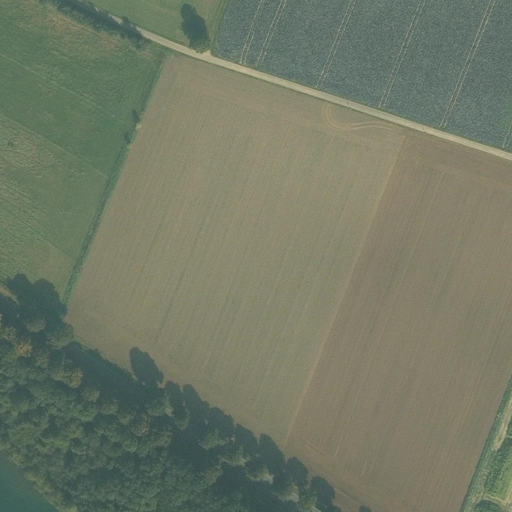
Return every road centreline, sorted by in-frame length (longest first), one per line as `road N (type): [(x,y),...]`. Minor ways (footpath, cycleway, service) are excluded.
road 1 (track): [(511,157),(200,56),(70,0)]
road 2 (primary): [(0,303),(308,511)]
